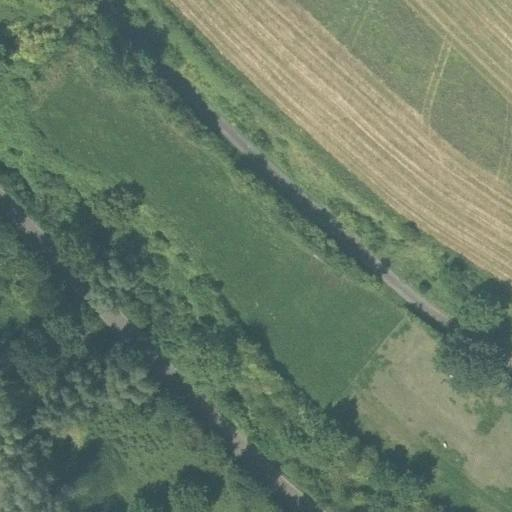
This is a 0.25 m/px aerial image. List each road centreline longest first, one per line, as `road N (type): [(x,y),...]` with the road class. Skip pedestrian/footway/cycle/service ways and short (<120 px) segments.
road 1 (unclassified): [(511,352),(380,260),(104,0)]
road 2 (unclassified): [(312,511),(0,199)]
